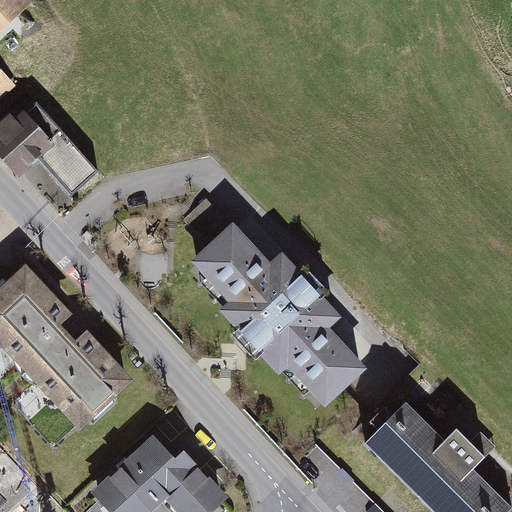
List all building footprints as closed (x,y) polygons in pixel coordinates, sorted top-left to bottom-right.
[(0,0),(0,34),(32,5),(27,0),(0,0)] [(0,105),(17,91),(0,72),(0,105)] [(9,113),(0,121),(0,159),(19,180),(39,162),(73,199),(99,175),(34,106),(24,115),(21,112),(14,119),(9,113)] [(190,220),(215,247),(234,230),(208,202),(190,220)] [(317,416),(381,355),(255,222),(190,283),(317,416)] [(134,397),(23,277),(0,298),(0,355),(83,445),(134,397)] [(445,441),(406,403),(365,444),(434,511),(507,511),(511,508),(473,469),(485,457),(457,429),(445,441)] [(174,456),(154,434),(87,495),(103,511),(157,511),(164,506),(170,511),(212,511),(228,498),(183,448),(174,456)] [(0,511),(27,511),(0,479),(0,511)]
